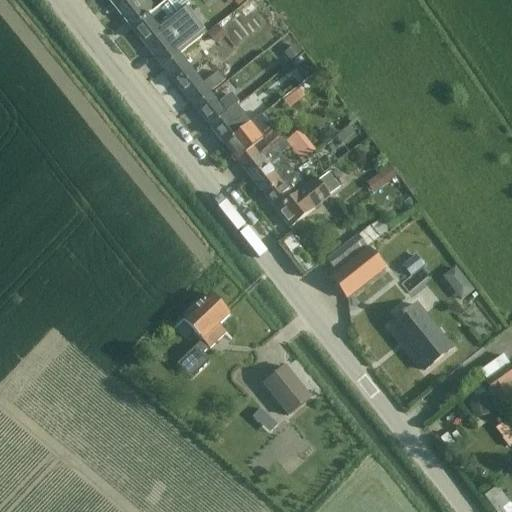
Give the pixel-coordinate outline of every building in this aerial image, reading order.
[(106,0),(130,30),(154,11),(145,0),(106,0)] [(130,30),(162,70),(178,58),(177,56),(203,35),(182,10),(188,5),(183,0),(167,0),(154,11),(130,30)] [(260,0),(254,0),(240,12),(245,18),(255,10),(264,22),(272,15),(260,0)] [(217,28),(206,37),(213,46),(224,37),(217,28)] [(294,47),(284,55),(290,62),(299,55),(294,47)] [(162,70),(193,109),(209,97),(208,96),(224,83),(217,74),(201,87),(178,58),(162,70)] [(300,66),(298,72),(303,79),(314,71),(306,61),(300,66)] [(313,89),(306,80),(280,101),(288,110),(313,89)] [(209,129),(235,109),(238,106),(230,96),(217,107),(209,97),(193,109),(209,129)] [(235,109),(209,129),(223,147),(248,126),(235,109)] [(223,147),(236,163),(275,132),(262,115),(248,126),(223,147)] [(242,171),(282,140),(281,140),(275,132),(236,163),(242,171)] [(285,143),(302,164),(315,153),(298,132),(285,143)] [(262,196),(291,173),(278,156),(288,148),(282,140),(242,171),(262,196)] [(388,167),(377,175),(385,185),(395,177),(388,167)] [(303,188),(291,173),(262,196),(275,213),(300,193),(305,189),(304,188),(303,188)] [(329,174),(316,184),(327,199),(340,189),(329,174)] [(300,193),(275,213),(289,230),(327,199),(316,184),(314,181),(311,183),(305,189),(300,193)] [(373,231),(385,224),(378,213),(367,219),(373,231)] [(349,244),(326,261),(334,272),(378,238),(372,231),(370,228),(362,234),(349,244)] [(292,238),(284,244),(294,258),(302,252),(292,238)] [(367,250),(330,280),(346,301),(384,271),(367,250)] [(414,257),(402,267),(410,277),(422,267),(414,257)] [(449,261),(436,272),(456,295),(469,285),(449,261)] [(208,298),(183,323),(202,343),(208,349),(210,351),(225,336),(218,329),(229,319),(219,309),(220,304),(215,299),(210,300),(208,298)] [(424,373),(450,352),(415,308),(389,329),(424,373)] [(202,343),(177,367),(190,380),(207,364),(200,357),(208,349),(202,343)] [(500,404),(511,395),(506,386),(511,381),(511,368),(510,366),(486,384),(500,404)] [(309,400),(284,369),(262,387),(287,418),(309,400)] [(492,417),(485,395),(466,401),(473,423),(492,417)] [(260,410),(252,418),(260,426),(268,418),(260,410)] [(459,417),(446,427),(452,434),(464,424),(459,417)] [(262,425),(262,430),(268,436),(275,428),(267,420),(262,425)] [(496,488),(483,497),(493,511),(507,511),(511,509),(496,488)]
